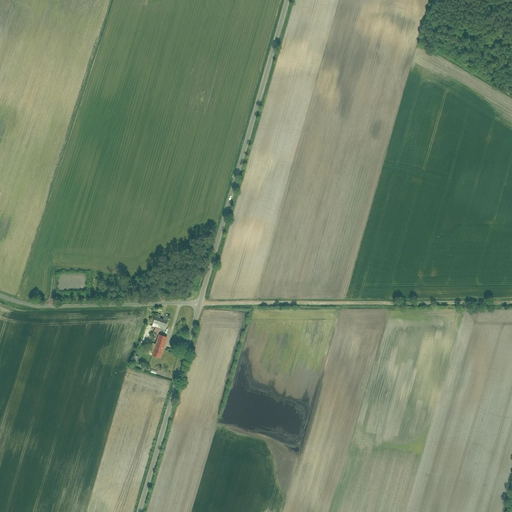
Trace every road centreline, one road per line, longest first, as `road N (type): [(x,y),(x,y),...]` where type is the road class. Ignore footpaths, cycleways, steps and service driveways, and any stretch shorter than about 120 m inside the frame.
road 1 (unclassified): [(198,304),(286,0)]
road 2 (track): [(198,304),(511,301)]
road 3 (unclassified): [(139,511),(198,304)]
road 4 (unclassified): [(0,291),(29,303),(198,304)]
